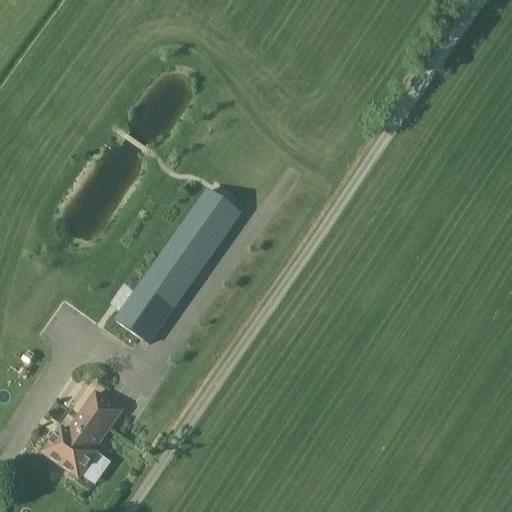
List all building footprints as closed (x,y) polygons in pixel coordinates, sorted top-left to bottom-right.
[(145,99),(206,0),(167,0),(117,81),(145,99)] [(293,0),(232,0),(193,60),(207,69),(196,85),(226,105),(295,1),(293,0)] [(379,67),(388,55),(377,48),(368,61),(379,67)] [(327,116),(349,83),(302,50),(252,122),(280,141),(303,108),(315,116),(319,110),(327,116)] [(208,193),(115,323),(148,346),(240,216),(208,193)] [(42,242),(57,227),(47,218),(33,233),(42,242)] [(48,446),(41,456),(51,463),(68,475),(72,478),(73,479),(79,483),(83,477),(93,463),(99,455),(96,452),(106,437),(111,431),(124,413),(118,408),(103,398),(95,392),(78,416),(78,417),(75,421),(67,432),(61,427),(54,437),(48,446)]
